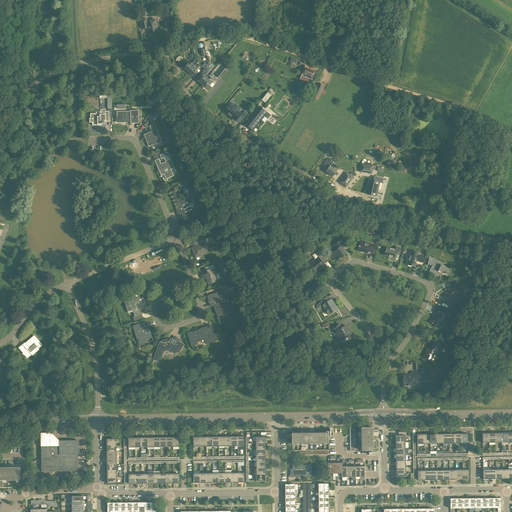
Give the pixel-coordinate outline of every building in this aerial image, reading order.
[(148,28),(149,33),(158,31),(155,19),(147,21),(146,19),(140,20),(142,29),(148,28)] [(184,68),(189,72),(197,63),(194,61),(191,64),(189,65),(188,64),(184,68)] [(199,66),(197,63),(189,72),(194,76),(197,72),(196,71),(197,69),(199,66)] [(197,80),(202,84),(207,78),(204,76),(210,69),(207,66),(203,71),(199,77),(197,80)] [(316,70),(306,66),(300,80),(310,84),(316,70)] [(220,78),(227,71),(223,67),(216,75),(220,78)] [(209,80),(207,78),(202,84),(207,88),(209,85),(210,86),(214,80),(212,78),(209,80)] [(315,102),(317,99),(318,99),(324,85),(318,83),(312,97),(313,97),(312,100),(315,102)] [(268,93),(262,101),(266,104),(272,96),(268,93)] [(157,104),(156,103),(149,114),(155,118),(160,109),(157,104)] [(232,108),(229,105),(224,111),(235,120),(240,114),(237,111),(239,109),(237,107),(236,106),(234,105),(232,108)] [(250,122),(249,121),(246,125),(253,131),(262,120),(260,119),(266,112),(261,107),(252,118),(253,119),(250,122)] [(130,121),(130,124),(139,123),(138,110),(130,111),(117,112),(117,122),(126,121),(126,120),(129,120),(129,121),(130,121)] [(92,123),(92,126),(97,126),(102,125),(102,124),(104,124),(104,121),(105,121),(105,118),(109,118),(109,111),(104,112),(104,114),(99,115),(99,113),(90,114),(90,118),(89,118),(89,123),(92,123)] [(149,134),(149,133),(144,135),(149,147),(152,145),(157,143),(158,143),(157,140),(160,138),(154,124),(149,120),(144,125),(147,128),(149,127),(152,133),(149,134)] [(161,164),(159,159),(154,161),(161,176),(162,176),(161,175),(165,174),(167,179),(172,177),(169,170),(174,168),(167,152),(164,153),(163,151),(158,152),(161,159),(164,158),(166,163),(161,164)] [(326,172),(327,172),(332,177),(334,174),(336,176),(338,173),(336,172),(336,171),(339,168),(336,165),(333,169),(330,166),(334,162),(330,159),(329,161),(328,160),(325,164),(326,165),(325,166),(328,168),(326,172)] [(373,166),(361,164),(360,172),(372,173),(373,166)] [(346,173),(342,179),(339,182),(345,187),(353,177),(349,175),(346,173)] [(368,195),(376,197),(379,183),(382,183),(383,180),(376,178),(375,181),(372,181),(368,195)] [(179,208),(175,210),(180,220),(181,220),(183,225),(190,223),(186,214),(192,211),(189,204),(192,202),(192,203),(194,202),(192,198),(190,198),(190,199),(189,199),(188,194),(189,194),(188,188),(187,189),(187,188),(185,189),(184,187),(187,186),(186,183),(173,189),(174,189),(174,190),(172,191),(179,208)] [(198,245),(192,247),(195,257),(207,253),(205,245),(207,244),(205,239),(197,242),(198,245)] [(340,259),(340,258),(346,253),(342,248),(346,244),(342,239),(335,245),(338,249),(331,255),(336,261),(339,259),(339,260),(340,259)] [(364,244),(360,243),(358,251),(367,253),(368,252),(373,253),(375,245),(364,242),(364,244)] [(395,250),(386,248),(384,255),(391,257),(391,258),(395,259),(396,254),(399,255),(401,248),(396,246),(395,250)] [(321,261),(326,258),(320,251),(317,253),(319,255),(308,265),(314,271),(317,269),(318,270),(324,265),(321,261)] [(415,262),(416,261),(423,263),(424,257),(418,255),(418,253),(411,251),(409,259),(408,259),(407,265),(415,267),(416,263),(415,262)] [(444,263),(429,256),(427,265),(428,265),(428,264),(432,266),(429,273),(438,277),(440,272),(448,275),(450,270),(443,266),(444,263)] [(205,271),(206,274),(201,275),(202,280),(206,279),(208,285),(217,281),(215,274),(216,274),(214,268),(205,271)] [(457,283),(453,290),(450,288),(446,294),(450,297),(447,303),(452,306),(463,285),(456,282),(457,283)] [(222,291),(208,296),(209,301),(210,301),(211,304),(210,305),(211,307),(214,306),(216,314),(222,312),(232,309),(228,297),(224,299),(224,298),(221,300),(220,297),(224,296),(222,291)] [(139,304),(141,303),(139,297),(132,300),(124,302),(128,312),(132,311),(134,317),(133,317),(134,321),(143,318),(142,314),(143,314),(139,304)] [(328,310),(330,314),(337,310),(331,299),(324,303),(322,300),(316,305),(318,309),(323,306),(326,311),(328,310)] [(430,322),(439,327),(446,314),(437,309),(430,322)] [(144,340),(152,337),(147,322),(142,324),(141,323),(132,326),(136,338),(137,338),(140,345),(145,343),(144,340)] [(212,325),(211,326),(210,325),(208,325),(208,326),(203,328),(204,330),(201,331),(201,330),(200,330),(199,330),(194,332),(193,332),(193,333),(192,334),(191,332),(187,333),(191,346),(197,344),(196,340),(204,338),(206,343),(215,341),(214,339),(217,338),(216,334),(215,335),(212,325)] [(346,326),(340,329),(338,325),(332,329),(335,333),(336,332),(339,337),(341,336),(343,339),(351,334),(349,330),(349,331),(346,326)] [(24,345),(23,344),(18,348),(23,353),(22,354),(23,355),(24,354),(27,358),(31,354),(32,356),(39,350),(38,348),(42,345),(39,341),(38,342),(33,337),(25,344),(24,345)] [(176,344),(172,341),(172,340),(170,338),(169,341),(166,339),(164,340),(163,342),(159,341),(153,359),(156,360),(157,357),(161,358),(164,350),(165,350),(168,349),(174,353),(179,351),(183,344),(177,341),(176,344)] [(433,362),(441,346),(433,342),(432,344),(433,345),(430,350),(427,349),(423,356),(433,362)] [(414,372),(414,375),(403,375),(403,385),(412,385),(412,380),(421,380),(421,381),(425,380),(425,372),(414,372)] [(361,451),(372,451),(372,427),(361,428),(361,449),(361,451)] [(41,446),(58,446),(58,438),(51,430),(41,430),(41,446)] [(398,432),(398,435),(395,436),(396,442),(405,442),(405,438),(406,438),(406,435),(406,432),(398,432)] [(328,444),(328,433),(292,433),(292,444),(328,444)] [(468,443),(468,434),(461,434),(461,443),(461,445),(468,445),(468,451),(473,451),(473,445),(470,445),(470,443),(468,443)] [(60,471),(78,471),(78,460),(77,450),(77,442),(63,442),(61,442),(61,446),(58,446),(41,446),(41,459),(41,472),(60,471)] [(303,476),(303,477),(312,477),(312,465),(303,465),(303,464),(296,464),(296,465),(292,465),(292,476),(303,476)] [(0,480),(20,480),(20,468),(0,467),(0,480)]
